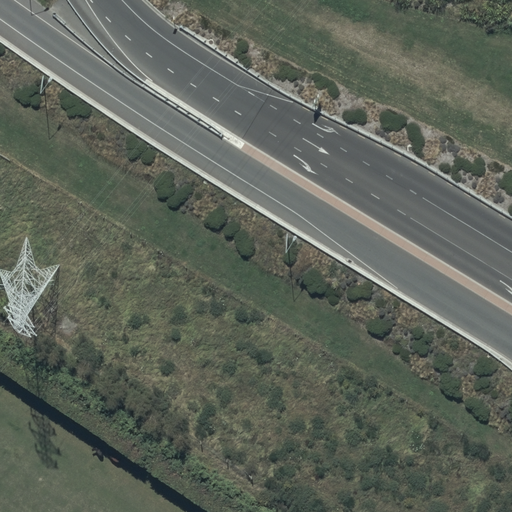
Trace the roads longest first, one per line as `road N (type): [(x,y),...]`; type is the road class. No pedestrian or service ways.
road 1 (motorway): [(511,327),(66,52),(0,3)]
road 2 (motorway): [(106,0),(216,86),(511,266)]
